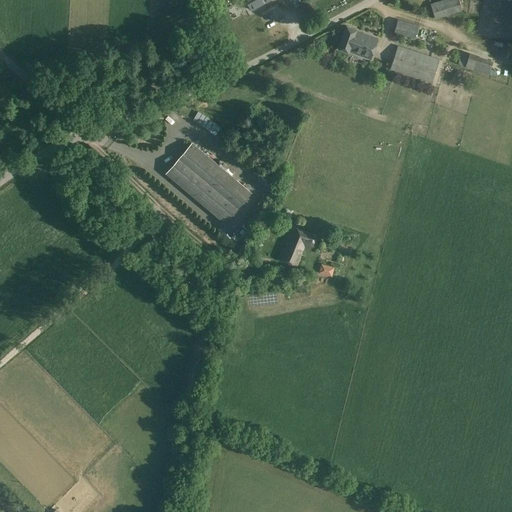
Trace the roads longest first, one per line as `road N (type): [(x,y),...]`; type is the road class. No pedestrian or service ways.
road 1 (unclassified): [(65,133),(208,85),(379,0)]
road 2 (track): [(65,133),(206,249),(277,280)]
